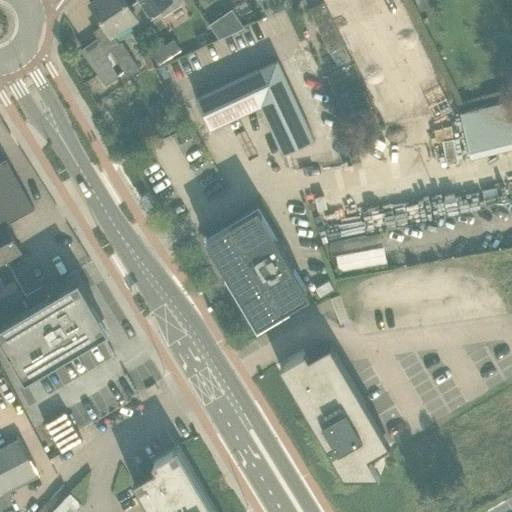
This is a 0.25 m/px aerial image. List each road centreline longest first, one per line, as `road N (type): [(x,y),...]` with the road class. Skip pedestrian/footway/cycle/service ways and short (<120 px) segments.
road 1 (tertiary): [(214,390),(58,135)]
road 2 (unclassified): [(90,511),(113,449),(214,390)]
